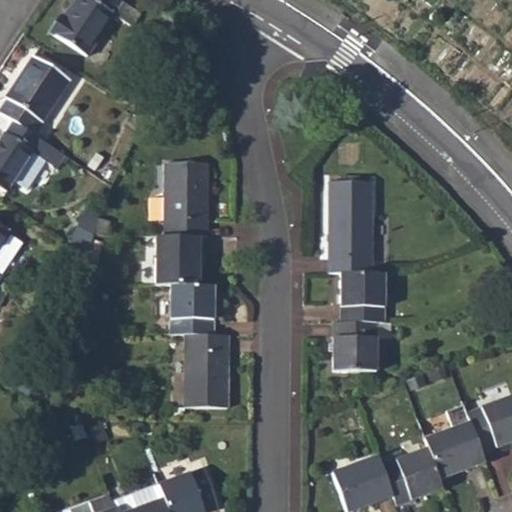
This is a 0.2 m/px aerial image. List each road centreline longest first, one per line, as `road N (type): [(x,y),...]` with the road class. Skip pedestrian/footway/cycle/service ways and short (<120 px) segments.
road 1 (residential): [(276,511),(274,261),(241,75),(246,43),(267,10)]
road 2 (residential): [(267,10),(385,89),(511,214)]
